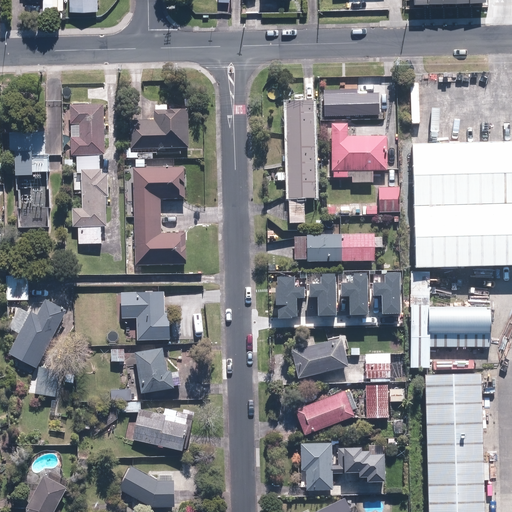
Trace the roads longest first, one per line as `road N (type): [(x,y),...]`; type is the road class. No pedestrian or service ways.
road 1 (residential): [(244,511),(231,46)]
road 2 (residential): [(231,46),(503,38)]
road 3 (unknown): [(511,354),(506,511)]
road 4 (residential): [(0,52),(148,48)]
